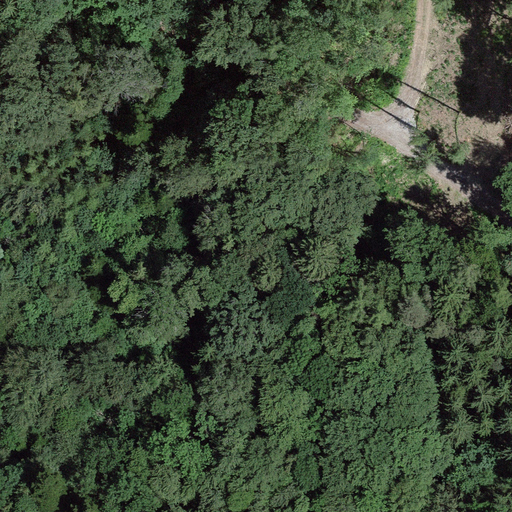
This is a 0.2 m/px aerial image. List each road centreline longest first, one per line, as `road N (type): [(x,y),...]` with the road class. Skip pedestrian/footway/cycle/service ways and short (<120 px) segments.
road 1 (track): [(511,209),(407,143),(189,41),(121,0)]
road 2 (track): [(407,143),(422,0)]
